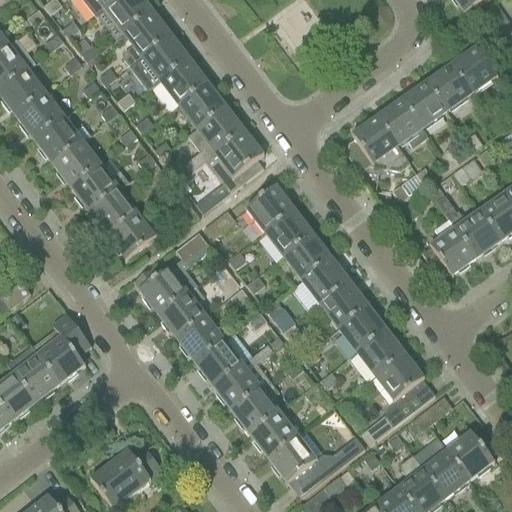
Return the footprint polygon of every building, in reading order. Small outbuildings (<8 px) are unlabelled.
[(8,0),(15,8),(25,0),(8,0)] [(77,0),(95,23),(105,15),(124,0),(77,0)] [(124,0),(105,15),(124,39),(151,18),(137,0),(124,0)] [(452,0),(464,16),(461,18),(462,19),(489,0),(452,0)] [(54,2),(43,11),(49,20),(61,11),(54,2)] [(473,22),(481,32),(502,17),(494,7),(473,22)] [(27,23),(34,31),(45,23),(38,14),(27,23)] [(481,32),(488,42),(509,28),(502,17),(481,32)] [(122,65),(128,73),(169,42),(151,18),(124,39),(133,51),(123,59),(122,65)] [(72,26),(61,35),(68,44),(79,35),(72,26)] [(488,42),(495,53),(511,40),(511,32),(509,28),(488,42)] [(56,39),(45,47),(51,56),(63,48),(56,39)] [(511,40),(495,53),(502,63),(511,56),(511,40)] [(147,97),(160,87),(187,66),(169,42),(128,73),(147,97)] [(7,52),(0,57),(0,95),(25,76),(34,69),(16,45),(7,52)] [(102,46),(96,51),(100,56),(107,51),(102,46)] [(91,50),(79,59),(85,66),(86,68),(97,59),(91,50)] [(475,55),(451,72),(470,99),(494,82),(496,84),(497,84),(475,52),(474,53),(475,55)] [(511,56),(502,63),(509,73),(511,71),(511,56)] [(64,71),(70,79),(82,71),(75,62),(64,71)] [(160,87),(179,110),(206,90),(187,66),(160,87)] [(451,72),(427,90),(446,117),(470,99),(451,72)] [(98,82),(105,91),(117,82),(110,73),(98,82)] [(0,95),(0,100),(16,121),(44,100),(25,76),(0,95)] [(93,87),(82,95),(88,104),(100,95),(93,87)] [(179,110),(197,134),(224,113),(206,90),(179,110)] [(427,90),(402,107),(421,134),(446,117),(427,90)] [(128,98),(116,107),(123,116),(134,107),(128,98)] [(16,121),(34,145),(62,124),(44,100),(16,121)] [(402,107),(377,125),(396,152),(407,144),(414,153),(427,143),(421,134),(402,107)] [(100,119),(107,127),(118,119),(112,110),(100,119)] [(178,187),(204,167),(216,158),(243,137),(224,113),(197,134),(187,142),(199,158),(172,179),(178,187)] [(490,127),(498,138),(507,132),(499,120),(490,127)] [(146,122),(134,131),(141,140),(153,131),(146,122)] [(34,145),(53,169),(80,147),(89,141),(82,131),(71,136),(62,124),(34,145)] [(396,152),(377,125),(353,142),(352,140),(351,140),(355,146),(349,150),(347,160),(359,178),(371,169),(373,171),(374,171),(372,169),(382,162),(390,175),(399,176),(409,169),(396,152)] [(130,135),(118,143),(125,152),(136,143),(130,135)] [(216,158),(204,167),(229,199),(263,173),(257,165),(264,160),(263,159),(261,161),(243,137),(216,158)] [(502,144),(510,156),(511,154),(511,138),(511,137),(502,144)] [(474,138),(465,144),(473,156),(482,150),(474,138)] [(165,146),(153,155),(159,164),(171,155),(165,146)] [(53,169),(71,193),(99,171),(80,147),(53,169)] [(485,155),(477,161),(486,173),(494,167),(485,155)] [(449,156),(440,162),(448,174),(448,173),(457,167),(449,156)] [(137,166),(144,175),(155,166),(148,158),(137,166)] [(99,171),(71,193),(89,217),(117,195),(127,188),(119,177),(109,164),(99,172),(99,171)] [(452,179),(460,190),(469,184),(470,186),(482,178),(473,165),(452,179)] [(416,179),(424,191),(433,184),(425,173),(416,179)] [(167,183),(155,191),(162,200),(173,191),(167,183)] [(391,196),(399,208),(409,201),(400,189),(391,196)] [(246,214),(258,230),(265,239),(293,217),(276,193),(278,192),(277,191),(246,214)] [(436,191),(428,197),(435,207),(448,225),(455,235),(474,263),(499,246),(480,218),(465,228),(457,217),(456,218),(444,201),(436,191)] [(89,217),(108,241),(136,219),(117,195),(89,217)] [(511,210),(504,200),(480,218),(499,246),(511,236),(511,210)] [(403,213),(411,225),(420,218),(412,206),(403,213)] [(165,230),(174,241),(198,223),(189,211),(165,230)] [(227,217),(203,235),(212,246),(236,228),(227,217)] [(265,239),(283,263),(312,241),(293,217),(265,239)] [(136,219),(108,241),(126,264),(124,266),(125,266),(154,244),(136,219)] [(474,263),(455,235),(448,225),(433,235),(441,245),(431,252),(430,250),(429,250),(430,252),(423,257),(440,282),(448,277),(452,283),(453,282),(451,279),(474,263)] [(141,297),(158,320),(196,291),(184,275),(211,255),(198,238),(174,257),(180,265),(158,282),(152,273),(132,288),(139,296),(137,297),(138,299),(141,297)] [(283,263),(301,287),(330,265),(312,241),(283,263)] [(239,258),(227,266),(228,267),(234,275),(245,267),(239,258)] [(301,287),(320,310),(349,288),(330,265),(301,287)] [(223,270),(211,279),(218,288),(230,279),(223,271),(223,270)] [(257,282),(246,290),(246,291),(252,299),(264,291),(257,282)] [(20,288),(1,303),(10,315),(30,301),(20,288)] [(320,310),(338,334),(367,312),(349,288),(320,310)] [(158,320),(177,344),(206,322),(196,309),(203,303),(196,293),(197,292),(196,291),(158,320)] [(241,294),(229,303),(236,312),(248,303),(242,295),(241,294)] [(0,301),(0,322),(1,323),(10,315),(1,303),(0,301)] [(275,306),(264,315),(270,323),(282,314),(275,306)] [(338,334),(357,358),(385,336),(367,312),(338,334)] [(18,336),(26,330),(17,318),(9,324),(18,336)] [(260,318),(248,327),(254,336),(266,327),(260,319),(260,318)] [(55,335),(31,353),(59,389),(82,371),(84,373),(85,372),(76,360),(88,351),(90,353),(91,352),(65,319),(64,320),(66,322),(53,332),(55,335)] [(177,344),(195,368),(224,346),(206,322),(177,344)] [(294,330),(282,339),(283,339),(289,347),(301,338),(294,330)] [(357,358),(375,382),(404,360),(385,336),(357,358)] [(242,369),(213,392),(214,392),(232,416),(270,387),(257,371),(256,370),(272,358),(273,359),(284,351),(278,343),(278,342),(242,369)] [(225,346),(195,368),(213,392),(242,369),(225,346)] [(31,352),(7,370),(12,378),(35,407),(59,389),(38,362),(31,353),(31,352)] [(312,354),(301,362),(301,363),(308,371),(319,362),(312,354)] [(404,360),(375,382),(393,405),(391,407),(384,421),(360,440),(369,451),(435,401),(422,385),(424,383),(423,382),(422,384),(404,360)] [(297,367),(285,376),(292,384),(303,375),(297,367)] [(330,377),(319,386),(319,387),(326,395),(337,386),(330,377)] [(0,411),(11,426),(35,407),(12,378),(0,387),(0,411)] [(270,387),(232,416),(250,440),(280,418),(284,414),(274,401),(278,398),(270,387)] [(315,391),(303,400),(310,408),(322,399),(315,391)] [(443,402),(419,421),(428,432),(452,413),(443,402)] [(0,411),(0,434),(11,426),(0,411)] [(250,440),(269,464),(298,442),(280,418),(250,440)] [(428,432),(419,421),(410,427),(419,438),(428,432)] [(298,442),(269,464),(287,487),(284,489),(285,490),(288,489),(300,505),(329,482),(364,455),(356,444),(332,462),(323,459),(322,460),(304,437),(298,442)] [(471,440),(447,458),(469,486),(492,468),(493,470),(494,469),(470,437),(469,438),(471,440)] [(404,451),(395,439),(386,446),(395,458),(404,451)] [(426,454),(413,463),(445,504),(469,486),(447,458),(439,448),(430,454),(426,454)] [(90,484),(89,484),(101,500),(110,511),(111,511),(110,510),(146,483),(149,486),(162,477),(145,454),(133,463),(127,456),(126,456),(128,458),(92,485),(90,484)] [(380,469),(371,458),(362,465),(371,476),(380,469)] [(407,489),(399,495),(412,511),(434,511),(445,504),(413,463),(412,461),(400,469),(407,489)] [(356,487),(347,476),(338,483),(345,492),(347,494),(356,487)] [(338,483),(323,494),(331,503),(345,492),(338,483)] [(299,511),(323,511),(332,505),(331,503),(323,494),(299,511)] [(412,511),(399,495),(376,511),(412,511)] [(74,511),(65,500),(53,509),(48,501),(47,502),(48,503),(36,511),(74,511)]
